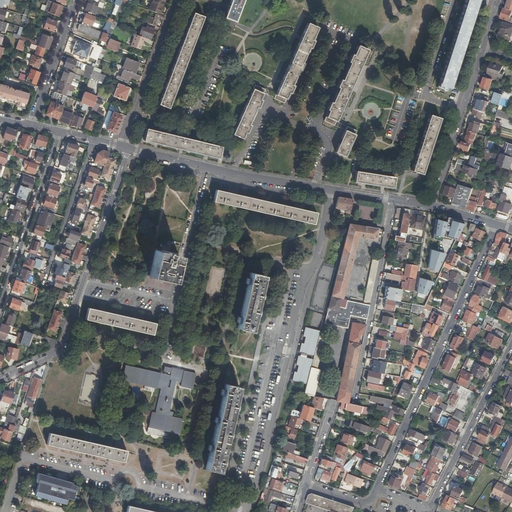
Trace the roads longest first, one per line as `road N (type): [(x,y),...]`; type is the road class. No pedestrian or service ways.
road 1 (residential): [(330,190),(247,509)]
road 2 (residential): [(377,488),(496,224)]
road 3 (residential): [(128,147),(58,350),(0,378)]
road 4 (residential): [(377,488),(431,505),(511,343)]
road 5 (residential): [(276,113),(286,110),(324,29),(353,42),(312,129)]
road 6 (residential): [(172,317),(86,293),(93,283),(174,303)]
road 7 (residential): [(58,131),(0,303)]
road 8 (unclassified): [(482,49),(430,205)]
road 9 (residential): [(128,147),(124,140),(177,0)]
road 10 (residential): [(96,139),(45,278)]
road 11 (residential): [(206,166),(174,303)]
road 12 (residential): [(113,480),(22,458),(9,496)]
road 13 (residential): [(75,0),(29,124)]
